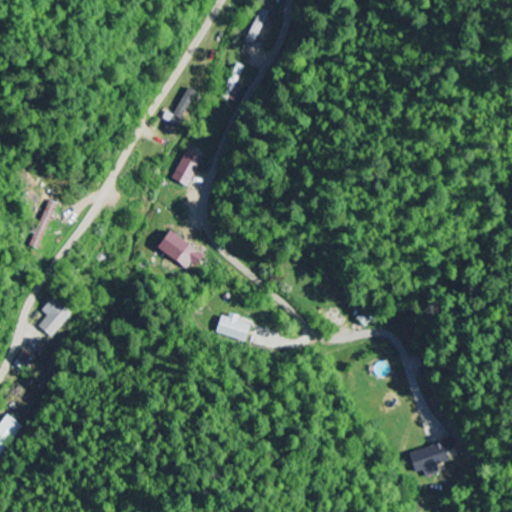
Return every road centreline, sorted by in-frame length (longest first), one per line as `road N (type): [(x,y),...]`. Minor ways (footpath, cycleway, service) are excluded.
road 1 (residential): [(0,378),(42,284),(223,0)]
road 2 (residential): [(290,0),(282,47),(207,202),(210,233),(246,279)]
